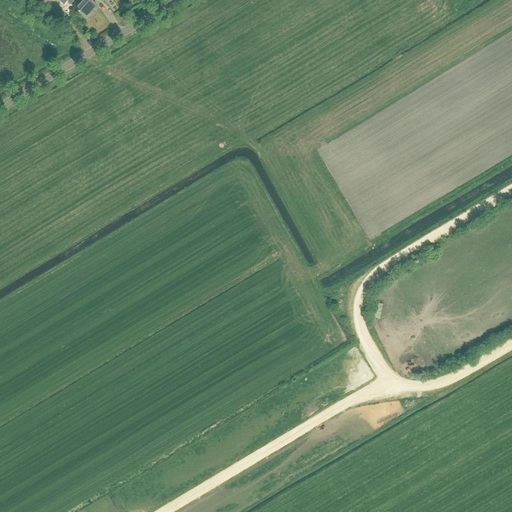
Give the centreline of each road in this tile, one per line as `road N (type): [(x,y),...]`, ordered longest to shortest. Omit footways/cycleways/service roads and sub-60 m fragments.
road 1 (track): [(162,511),(385,377)]
road 2 (track): [(511,344),(447,382),(395,385),(353,313),(358,289),(373,274)]
road 3 (unclassified): [(176,0),(0,106)]
road 4 (track): [(373,274),(511,192)]
